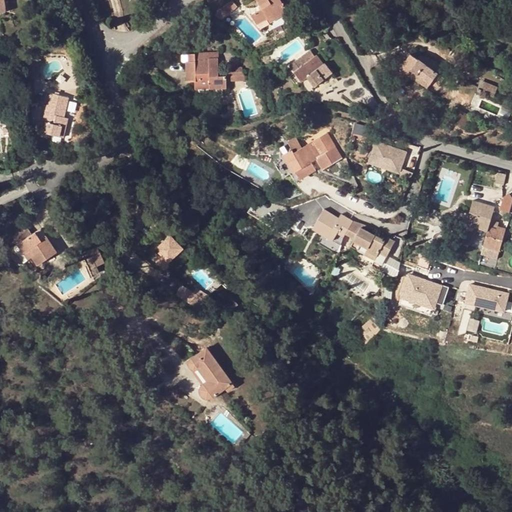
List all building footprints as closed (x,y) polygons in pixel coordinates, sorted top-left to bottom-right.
[(267,16),(285,6),(281,0),(257,0),(262,8),(251,14),(257,24),(268,18),(267,16)] [(232,1),(221,11),(225,17),(237,7),(232,1)] [(267,16),(268,18),(270,21),(288,11),(285,6),(267,16)] [(309,49),(289,64),(302,82),(305,80),(313,88),(332,73),(324,63),(315,69),(308,60),(314,55),(309,49)] [(218,52),(191,53),(191,60),(209,60),(209,57),(219,57),(218,52)] [(187,81),(196,81),(211,80),(211,87),(227,86),(227,80),(234,80),(233,73),(223,73),(223,76),(219,76),(219,57),(209,57),(209,60),(191,60),(191,53),(183,54),(183,62),(187,62),(187,81)] [(28,56),(28,79),(39,79),(38,55),(28,56)] [(411,71),(409,75),(428,88),(431,84),(438,73),(441,69),(422,56),(419,60),(414,57),(406,67),(411,71)] [(69,98),(48,92),(45,103),(48,104),(43,122),(47,123),(44,133),(64,138),(69,118),(65,117),(69,98)] [(452,123),(466,132),(473,121),(469,119),(470,116),(460,110),(452,123)] [(294,149),(284,155),(295,173),(296,172),(301,180),(317,170),(313,162),(318,159),(324,170),(344,159),(329,134),(304,148),(296,152),(294,149)] [(294,149),(296,152),(304,148),(298,138),(290,142),(294,149)] [(408,153),(379,144),(372,165),(401,174),(408,153)] [(296,182),(301,180),(296,172),(295,173),(284,155),(281,157),(296,182)] [(506,175),(498,173),(495,180),(505,182),(506,175)] [(504,197),(501,208),(510,212),(511,204),(511,196),(510,193),(504,197)] [(496,206),(475,200),(468,225),(489,231),(484,247),(501,251),(507,228),(498,226),(497,229),(490,227),(496,206)] [(316,230),(336,240),(340,233),(348,237),(356,221),(343,214),(341,218),(326,211),(316,230)] [(13,235),(18,244),(33,234),(27,225),(13,235)] [(389,237),(378,232),(377,235),(370,232),(371,229),(364,226),(355,245),(363,249),(366,243),(373,246),(372,249),(382,253),(383,249),(392,253),(398,238),(390,234),(389,237)] [(41,228),(37,232),(43,240),(47,237),(41,228)] [(483,247),(486,231),(480,230),(477,245),(483,247)] [(43,240),(37,232),(33,234),(18,244),(25,254),(32,249),(35,254),(33,256),(39,265),(58,252),(47,237),(43,240)] [(345,245),(348,237),(340,233),(336,240),(345,245)] [(155,261),(161,267),(167,261),(170,263),(185,248),(171,235),(156,249),(162,255),(155,261)] [(366,243),(363,249),(370,252),(372,249),(373,246),(366,243)] [(24,261),(33,256),(35,254),(32,249),(25,254),(18,244),(14,247),(24,261)] [(96,245),(88,248),(97,267),(105,263),(96,245)] [(372,249),(370,252),(370,254),(380,258),(382,253),(372,249)] [(419,265),(430,267),(434,252),(426,250),(424,256),(421,255),(419,265)] [(167,261),(161,267),(165,271),(172,265),(170,263),(167,261)] [(409,272),(400,298),(439,311),(448,286),(409,272)] [(469,283),(464,303),(506,312),(511,292),(469,283)] [(195,291),(183,284),(177,294),(197,306),(206,297),(211,294),(203,289),(200,294),(195,291)] [(198,286),(195,291),(200,294),(203,289),(198,286)] [(232,299),(229,301),(228,303),(234,310),(238,305),(232,299)] [(235,386),(207,348),(191,360),(190,363),(191,366),(192,368),(194,369),(196,369),(199,369),(208,382),(202,386),(201,388),(201,391),(201,394),(203,396),(206,398),(209,398),(212,398),(225,388),(228,392),(235,386)] [(246,428),(243,432),(238,438),(244,443),(252,433),(246,428)]
